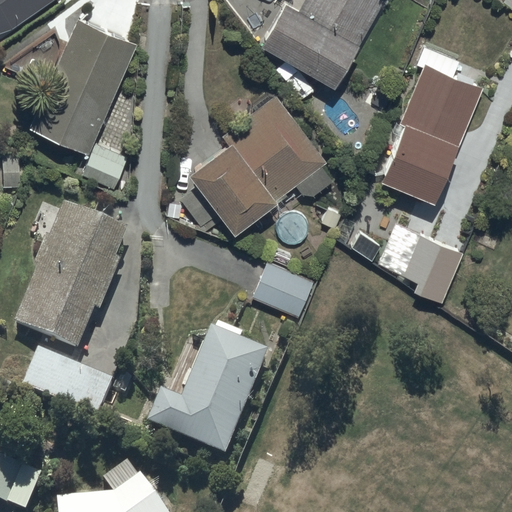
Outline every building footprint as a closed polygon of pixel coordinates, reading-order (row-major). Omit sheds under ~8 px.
[(0,0),(0,34),(9,31),(51,0),(0,0)] [(281,7),(256,52),(332,93),(382,3),(376,0),(302,0),(295,15),(281,7)] [(511,11),(511,0),(503,0),(501,3),(511,11)] [(27,131),(85,158),(135,48),(73,19),(27,131)] [(413,67),(420,70),(397,126),(401,127),(377,187),(431,209),(479,89),(452,78),(459,60),(422,45),(413,67)] [(185,179),(193,189),(178,200),(204,234),(219,222),(231,239),(274,207),(272,204),(294,188),(304,202),(331,182),(320,168),(324,165),(274,98),(220,139),(226,148),(185,179)] [(92,146),(79,176),(112,190),(125,159),(92,146)] [(36,274),(13,331),(75,359),(94,317),(98,319),(120,271),(114,268),(127,240),(63,211),(48,245),(45,244),(32,272),(36,274)] [(440,306),(462,254),(394,226),(377,265),(415,286),(411,294),(440,306)] [(265,263),(249,299),(296,319),(311,283),(265,263)] [(160,397),(145,431),(224,464),(268,360),(240,349),(243,341),(217,329),(214,337),(210,335),(203,353),(197,350),(186,377),(192,379),(181,406),(160,397)] [(37,356),(21,395),(97,426),(112,387),(37,356)] [(0,410),(2,412),(11,395),(0,389),(0,410)] [(56,506),(56,511),(160,511),(128,466),(104,483),(103,487),(112,501),(56,506)]
